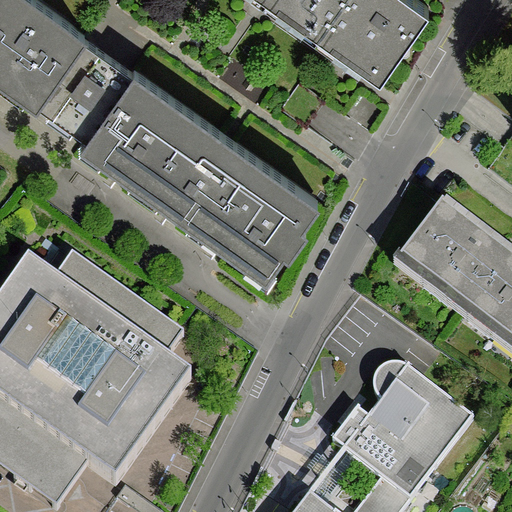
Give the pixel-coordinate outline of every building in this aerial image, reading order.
[(0,0),(0,23),(15,0),(0,0)] [(37,0),(15,0),(0,23),(0,82),(34,107),(37,102),(84,36),(86,34),(83,32),(37,0)] [(341,0),(274,0),(319,31),(341,0)] [(430,7),(419,0),(341,0),(319,31),(372,69),(381,76),(430,7)] [(135,72),(84,36),(37,102),(88,139),(135,72)] [(136,69),(135,72),(88,139),(85,143),(116,165),(132,177),(146,187),(199,113),(136,69)] [(317,113),(326,100),(300,82),(283,108),(309,125),(317,113)] [(229,135),(199,113),(146,187),(167,202),(186,215),(210,232),(262,159),(229,135)] [(318,199),(262,159),(210,232),(217,237),(232,247),(268,272),(285,247),(290,250),(307,226),(302,222),(316,202),(318,199)] [(443,210),(398,269),(460,316),(469,322),(511,265),(511,261),(500,253),(443,210)] [(184,338),(74,259),(56,284),(30,266),(0,307),(0,470),(57,511),(58,511),(71,494),(89,468),(117,487),(191,379),(167,362),(184,338)] [(511,265),(469,322),(511,355),(511,265)] [(360,411),(334,442),(348,452),(412,501),(475,420),(414,372),(396,369),(382,377),(378,390),(385,405),(373,420),(360,411)] [(403,511),(412,501),(348,452),(301,511),(403,511)] [(138,496),(126,488),(118,500),(130,508),(138,496)] [(160,511),(138,496),(130,508),(135,511),(160,511)]
